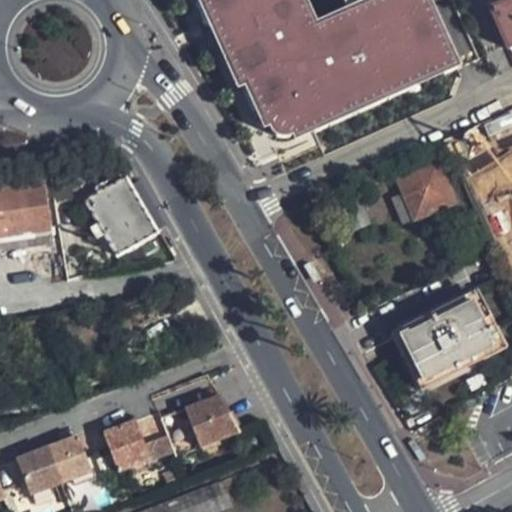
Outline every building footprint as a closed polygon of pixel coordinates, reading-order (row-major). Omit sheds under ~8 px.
[(208,0),(245,83),(248,82),(256,78),(262,93),(267,90),(274,106),(265,110),(271,123),(274,122),(284,117),(294,121),(301,136),(317,129),(315,124),(340,113),(338,108),(363,97),(365,102),(390,91),(388,86),(413,75),(417,84),(444,72),(440,63),(454,57),(429,0),(380,0),(354,12),(359,22),(328,35),(324,25),(312,0),(208,0)] [(349,0),(354,12),(380,0),(349,0)] [(511,0),(506,0),(492,7),(510,48),(511,46),(511,0)] [(354,12),(324,25),(328,35),(359,22),(354,12)] [(459,68),(454,57),(440,63),(444,72),(445,74),(459,68)] [(340,113),(315,124),(317,129),(318,130),(418,86),(417,84),(413,75),(388,86),(390,91),(365,102),(363,97),(338,108),(340,113)] [(261,111),(265,110),(274,106),(267,90),(262,93),(256,78),(248,82),(261,111)] [(284,117),(274,122),(277,128),(282,132),(287,134),(293,134),(299,132),(294,121),(284,117)] [(511,154),(497,161),(508,184),(498,188),(511,218),(511,154)] [(0,237),(54,229),(53,219),(59,218),(53,178),(19,183),(15,160),(9,161),(12,181),(0,183),(0,237)] [(457,202),(438,161),(400,180),(406,194),(393,201),(405,227),(457,202)] [(508,184),(497,161),(488,165),(498,188),(508,184)] [(88,198),(120,252),(158,229),(127,175),(88,198)] [(65,176),(53,178),(59,218),(71,216),(65,176)] [(359,196),(342,204),(343,206),(354,230),(370,222),(359,196)] [(321,198),(309,203),(314,213),(320,210),(325,207),(321,198)] [(338,238),(354,230),(343,206),(328,213),(338,238)] [(459,213),(447,219),(460,248),(469,243),(465,235),(468,233),(459,213)] [(400,332),(428,386),(499,352),(471,297),(400,332)] [(179,458),(241,435),(221,399),(208,377),(181,388),(156,398),(163,416),(177,454),(179,458)] [(140,425),(154,462),(177,454),(163,416),(140,425)] [(120,466),(123,474),(154,462),(140,425),(109,436),(120,466)] [(31,491),(34,499),(67,486),(95,476),(81,440),(52,451),(20,463),(31,491)] [(0,470),(0,481),(7,500),(31,491),(20,463),(0,470)] [(229,475),(132,511),(216,511),(240,503),(229,475)]
